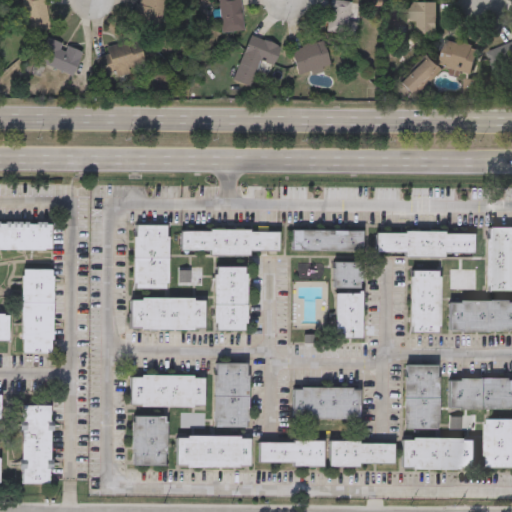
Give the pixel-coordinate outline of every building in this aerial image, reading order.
[(22,0),(43,0),(46,32),(25,33),(22,0)] [(163,0),(157,31),(131,25),(136,0),(163,0)] [(240,0),(240,30),(218,30),(218,0),(240,0)] [(351,0),(359,1),(354,34),(325,30),(328,0),(351,0)] [(434,1),(434,33),(414,33),(414,20),(404,20),(404,1),(434,1)] [(259,59),(250,85),(232,79),(248,34),(279,44),(272,63),(259,59)] [(81,50),(71,74),(36,60),(46,36),(81,50)] [(421,52),(435,60),(448,36),(477,52),(465,74),(438,59),(418,95),(402,86),(405,81),(421,52)] [(104,45),(138,38),(144,66),(99,75),(95,54),(106,52),(104,45)] [(329,63),(297,73),(289,49),(321,38),(329,63)] [(484,53),(511,40),(511,42),(511,63),(493,73),(484,53)] [(474,80),(474,93),(464,93),(464,80),(474,80)] [(0,248),(0,221),(50,222),(50,249),(0,248)] [(133,288),(133,223),(167,223),(167,288),(133,288)] [(511,290),(485,290),(485,226),(511,226),(511,290)] [(278,252),(179,252),(179,229),(278,229),(278,252)] [(361,229),(361,249),(291,249),(291,229),(361,229)] [(375,231),(472,230),(472,255),(404,255),(404,251),(375,252),(375,231)] [(361,287),(332,287),(332,260),(361,260),(361,287)] [(246,329),(213,329),(213,266),(246,266),(246,329)] [(51,353),(21,353),(21,269),(52,269),(51,353)] [(439,331),(409,331),(409,269),(439,269),(439,331)] [(334,292),(361,292),(361,338),(334,338),(334,292)] [(203,329),(130,329),(130,297),(203,297),(203,329)] [(511,331),(448,331),(448,299),(511,299),(511,331)] [(0,313),(8,313),(8,340),(0,340),(0,313)] [(213,426),(213,362),(247,362),(248,426),(213,426)] [(438,428),(403,428),(403,364),(438,364),(438,428)] [(129,375),(203,375),(203,405),(129,405),(129,375)] [(511,408),(447,408),(447,377),(511,377),(511,408)] [(292,387),(359,387),(359,418),(292,418),(292,387)] [(20,483),(20,404),(50,404),(50,483),(20,483)] [(166,416),(166,464),(131,464),(131,416),(166,416)] [(511,468),(484,468),(485,419),(511,419),(511,468)] [(250,466),(175,465),(175,435),(250,436),(250,466)] [(475,468),(401,468),(401,438),(475,438),(475,468)] [(323,465),(258,464),(258,439),(323,440),(323,465)] [(394,465),(329,465),(329,441),(394,441),(394,465)]
